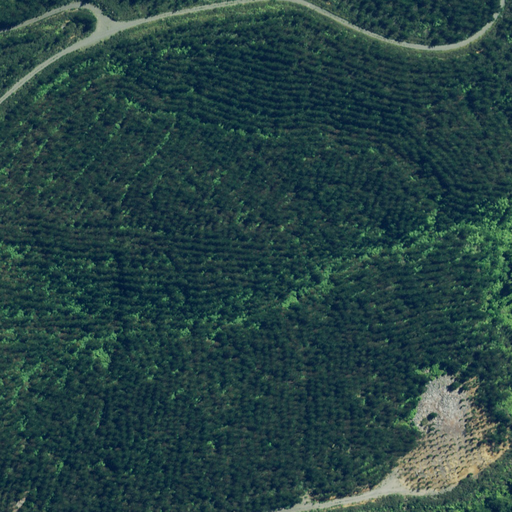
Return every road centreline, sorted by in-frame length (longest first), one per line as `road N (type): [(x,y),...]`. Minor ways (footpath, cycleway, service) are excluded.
road 1 (track): [(491,0),(483,41),(431,52),(286,8),(201,8),(107,41)]
road 2 (track): [(107,41),(0,102)]
